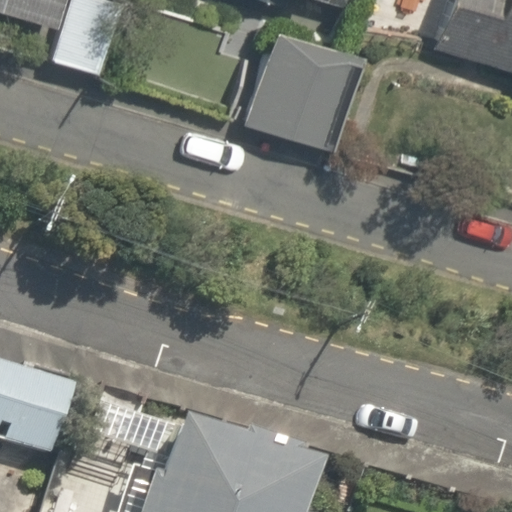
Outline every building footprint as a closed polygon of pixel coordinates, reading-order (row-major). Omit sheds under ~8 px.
[(36,57),(92,76),(101,48),(92,45),(106,0),(0,0),(0,14),(45,30),(36,57)] [(511,0),(447,0),(431,47),(511,73),(506,90),(511,92),(511,0)] [(341,48),(267,25),(237,122),(311,145),(341,48)] [(65,383),(0,362),(0,448),(39,461),(65,383)] [(299,461),(101,396),(82,451),(138,469),(123,511),(283,511),(299,461)]
